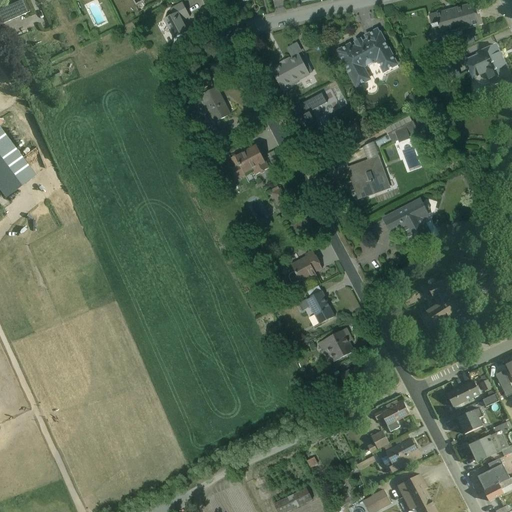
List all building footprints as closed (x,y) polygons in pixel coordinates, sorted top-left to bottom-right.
[(39,0),(26,0),(0,11),(0,17),(2,21),(41,5),(39,0)] [(437,36),(483,22),(476,0),(471,0),(430,13),(437,36)] [(175,40),(190,31),(179,10),(163,18),(175,40)] [(383,73),(399,64),(379,25),(335,49),(355,87),(370,79),(365,68),(378,61),(383,73)] [(491,84),(501,79),(497,70),(508,66),(497,43),(463,59),(472,80),(486,74),(491,84)] [(282,89),(309,74),(299,54),(271,69),(282,89)] [(443,54),(429,61),(436,75),(450,69),(443,54)] [(58,72),(64,76),(67,72),(61,67),(58,72)] [(213,124),(231,115),(217,87),(199,96),(213,124)] [(316,98),(294,109),(311,140),(332,129),(316,98)] [(0,124),(0,186),(15,207),(54,178),(44,164),(34,171),(0,124)] [(424,164),(416,127),(403,130),(412,170),(420,168),(419,166),(424,164)] [(269,169),(256,145),(235,156),(242,169),(234,173),(238,180),(245,176),(248,181),(269,169)] [(358,201),(392,189),(380,156),(347,168),(358,201)] [(281,189),(272,194),(281,211),(290,206),(281,189)] [(261,219),(271,216),(264,194),(254,197),(261,219)] [(431,217),(423,201),(384,219),(392,236),(403,231),(412,251),(431,242),(422,221),(431,217)] [(301,284),(323,272),(313,254),(291,266),(301,284)] [(479,256),(457,266),(463,278),(485,268),(479,256)] [(445,294),(454,290),(452,283),(442,287),(445,294)] [(318,325),(335,317),(322,292),(306,300),(318,325)] [(430,332),(463,312),(455,298),(421,317),(430,332)] [(478,327),(481,336),(489,333),(485,324),(478,327)] [(331,363),(357,351),(346,329),(320,341),(331,363)] [(350,392),(374,380),(365,363),(342,375),(350,392)] [(453,408),(480,394),(473,380),(446,394),(453,408)] [(487,396),(500,392),(496,381),(484,384),(487,396)] [(502,394),(484,402),(488,411),(506,403),(502,394)] [(388,427),(410,415),(401,398),(379,410),(388,427)] [(467,439),(489,430),(481,410),(459,420),(467,439)] [(401,420),(395,424),(400,433),(407,429),(401,420)] [(478,462),(508,447),(500,431),(470,446),(478,462)] [(379,433),(368,439),(372,448),(383,442),(379,433)] [(394,472),(421,457),(412,439),(384,454),(394,472)] [(377,457),(357,465),(359,472),(379,463),(377,457)] [(417,511),(439,511),(421,475),(398,487),(411,511),(416,509),(417,511)] [(490,502),(511,490),(511,477),(485,492),(490,502)] [(306,489),(277,503),(281,511),(290,511),(312,501),(306,489)] [(385,491),(364,500),(369,511),(373,511),(391,504),(385,491)]
